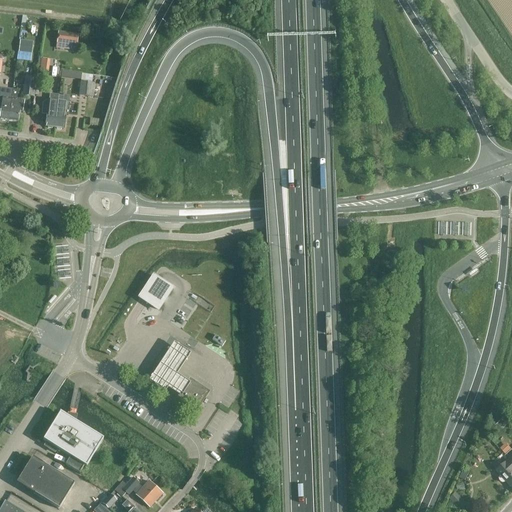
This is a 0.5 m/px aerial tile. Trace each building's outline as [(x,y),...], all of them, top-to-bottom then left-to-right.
[(76,46),(78,36),(58,33),(56,43),(76,46)] [(39,71),(39,72),(48,73),(50,61),(41,60),(40,67),(39,71)] [(82,74),(81,82),(79,96),(93,98),(95,84),(92,84),(93,76),(82,74)] [(36,80),(25,79),(23,96),(34,97),(36,80)] [(0,114),(0,121),(9,122),(13,90),(0,88),(0,99),(2,99),(0,114)] [(18,91),(13,90),(9,122),(18,124),(19,112),(24,113),(26,101),(16,100),(18,91)] [(45,127),(55,129),(60,97),(49,95),(49,101),(48,101),(47,114),(45,127)] [(60,97),(55,129),(64,130),(65,117),(68,118),(68,114),(70,104),(69,104),(63,103),(63,97),(60,97)] [(153,277),(139,298),(158,311),(166,298),(172,289),(153,277)] [(397,296),(397,277),(387,277),(387,296),(397,296)] [(215,336),(212,340),(222,347),(225,342),(215,336)] [(167,389),(180,397),(189,384),(176,375),(189,354),(173,343),(148,381),(164,392),(167,389)] [(19,361),(15,358),(14,359),(15,359),(15,360),(17,361),(14,364),(13,363),(12,364),(12,363),(12,362),(10,364),(15,367),(19,361)] [(29,368),(19,361),(15,367),(24,374),(29,368)] [(31,372),(32,372),(41,366),(40,364),(32,369),(29,368),(24,374),(27,376),(26,381),(26,384),(31,384),(31,382),(30,382),(30,383),(30,382),(29,382),(29,380),(30,380),(30,379),(30,380),(31,380),(31,378),(29,378),(30,375),(29,375),(29,376),(28,375),(29,375),(27,374),(30,371),(31,371),(32,371),(31,372)] [(178,398),(196,410),(207,393),(189,381),(178,398)] [(101,443),(103,440),(74,422),(75,418),(73,418),(68,417),(68,418),(60,413),(58,416),(43,441),(70,458),(65,465),(79,474),(84,467),(86,468),(101,443)] [(511,457),(497,471),(511,488),(511,457)] [(32,458),(20,478),(18,480),(27,486),(25,489),(59,510),(74,484),(32,458)] [(463,470),(460,477),(464,480),(468,473),(463,470)] [(133,478),(126,485),(122,482),(119,486),(123,489),(128,495),(131,492),(150,508),(162,494),(148,482),(142,488),(137,484),(138,483),(133,478)] [(460,510),(466,504),(456,493),(449,499),(460,510)] [(110,496),(102,504),(109,510),(116,502),(110,496)] [(135,511),(128,506),(124,502),(120,507),(122,509),(123,508),(127,511),(135,511)] [(0,511),(19,511),(5,503),(0,510),(0,511)]
